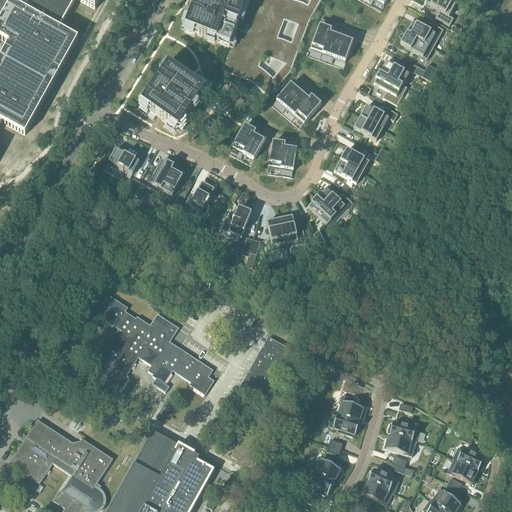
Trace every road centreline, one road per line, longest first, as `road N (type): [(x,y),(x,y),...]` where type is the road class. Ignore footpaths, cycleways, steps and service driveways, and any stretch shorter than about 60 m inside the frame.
road 1 (residential): [(98,109),(261,194),(292,196),(399,0)]
road 2 (residential): [(0,281),(98,109)]
road 3 (residential): [(333,511),(357,470),(381,393)]
road 4 (residential): [(98,109),(161,0)]
